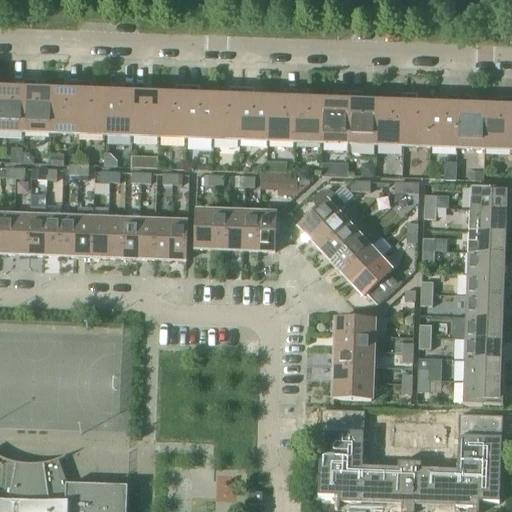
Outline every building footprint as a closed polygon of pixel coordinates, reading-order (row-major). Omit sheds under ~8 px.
[(0,133),(23,134),(25,82),(13,82),(12,91),(0,91),(0,133)] [(50,135),(52,93),(37,92),(37,83),(25,82),(23,134),(50,135)] [(77,136),(79,84),(67,84),(66,93),(52,93),(50,135),(77,136)] [(104,137),(106,95),(91,94),(91,85),(79,84),(77,136),(104,137)] [(132,138),(134,86),(121,86),(121,95),(106,95),(104,137),(132,138)] [(159,139),(160,97),(146,96),(146,87),(134,86),(132,138),(159,139)] [(186,140),(188,88),(175,88),(175,97),(160,97),(159,139),(186,140)] [(213,141),(214,99),(200,98),(200,89),(188,88),(186,140),(213,141)] [(240,142),(241,90),(229,90),(229,99),(214,99),(213,141),(240,142)] [(267,143),(269,101),(254,100),(254,91),(241,90),(240,142),(267,143)] [(294,144),(296,92),(284,92),(283,101),(269,101),(267,143),(294,144)] [(321,145),(323,103),(308,102),(309,93),(296,92),(294,144),(321,145)] [(348,146),(350,94),(338,94),(337,103),(323,103),(321,145),(348,146)] [(376,147),(377,105),(362,104),(362,95),(350,94),(348,146),(376,147)] [(403,148),(405,96),(392,96),(392,105),(377,105),(376,147),(403,148)] [(430,149),(431,107),(417,106),(417,97),(405,96),(403,148),(430,149)] [(457,150),(459,98),(446,98),(446,107),(431,107),(430,149),(457,150)] [(484,151),(485,109),(471,108),(471,99),(459,98),(457,150),(484,151)] [(485,109),(484,151),(511,152),(511,142),(511,100),(500,100),(500,109),(485,109)] [(11,151),(10,166),(21,166),(22,152),(11,151)] [(23,156),(22,166),(33,166),(34,161),(29,156),(23,156)] [(51,156),(51,167),(63,168),(63,157),(51,156)] [(321,167),(321,177),(331,178),(331,168),(321,167)] [(361,171),(360,179),(374,179),(374,167),(366,167),(361,171)] [(69,168),(68,178),(78,178),(78,168),(69,168)] [(78,168),(78,178),(88,179),(88,169),(78,168)] [(15,181),(15,171),(6,171),(5,181),(15,181)] [(25,182),(25,172),(15,171),(15,181),(25,182)] [(46,182),(47,172),(37,172),(37,182),(46,182)] [(56,183),(56,173),(47,172),(46,182),(56,183)] [(470,174),(469,183),(482,183),(482,175),(470,174)] [(109,185),(110,175),(100,175),(100,184),(109,185)] [(110,175),(109,185),(119,185),(120,175),(110,175)] [(140,186),(141,176),(131,176),(131,185),(140,186)] [(150,186),(151,176),(141,176),(140,186),(150,186)] [(261,176),(260,191),(277,192),(277,177),(261,176)] [(172,187),(172,177),(163,177),(162,187),(172,187)] [(181,187),(182,178),(172,177),(172,187),(181,187)] [(300,177),(300,186),(309,187),(309,177),(300,177)] [(213,189),(213,179),(204,178),(203,188),(213,189)] [(223,189),(223,179),(213,179),(213,189),(223,189)] [(244,190),(244,180),(235,180),(235,189),(244,190)] [(244,180),(244,190),(254,190),(254,180),(244,180)] [(360,194),(360,184),(351,184),(350,194),(360,194)] [(370,195),(370,185),(360,184),(360,194),(370,195)] [(404,196),(404,186),(395,186),(395,195),(404,196)] [(404,196),(418,196),(418,186),(404,186),(404,196)] [(469,212),(509,213),(510,191),(470,190),(469,212)] [(298,229),(309,241),(337,215),(345,208),(334,196),(330,193),(326,192),(321,193),(317,196),(315,200),(314,204),(314,209),(316,212),(298,229)] [(423,210),(435,211),(436,199),(424,198),(423,210)] [(29,220),(28,257),(44,258),(45,220),(45,211),(30,210),(29,220)] [(435,223),(435,211),(423,210),(423,222),(435,223)] [(509,235),(509,213),(469,212),(468,234),(509,235)] [(211,252),(212,214),(196,214),(194,251),(211,252)] [(226,253),(228,215),(212,214),(211,252),(226,253)] [(242,253),(243,215),(228,215),(226,253),(242,253)] [(257,254),(259,216),(243,215),(242,253),(257,254)] [(320,253),(348,227),(337,215),(309,241),(320,253)] [(259,216),(257,254),(274,254),(275,217),(259,216)] [(0,256),(12,257),(14,219),(0,218),(0,256)] [(28,257),(29,220),(14,219),(12,257),(28,257)] [(59,258),(61,221),(45,220),(44,258),(59,258)] [(75,259),(76,221),(61,221),(59,258),(75,259)] [(91,260),(92,222),(76,221),(75,259),(91,260)] [(107,260),(108,222),(92,222),(91,260),(107,260)] [(122,261),(124,223),(108,222),(107,260),(122,261)] [(138,261),(139,224),(124,223),(122,261),(138,261)] [(153,262),(155,224),(139,224),(138,261),(153,262)] [(169,262),(170,225),(155,224),(153,262),(169,262)] [(186,263),(187,225),(170,225),(169,262),(186,263)] [(417,236),(417,227),(407,226),(407,236),(417,236)] [(331,264),(358,238),(348,227),(320,253),(331,264)] [(509,236),(509,235),(468,234),(468,255),(503,257),(504,236),(509,236)] [(416,246),(417,236),(407,236),(406,246),(416,246)] [(341,275),(369,250),(358,238),(331,264),(341,275)] [(422,253),(434,254),(434,242),(422,241),(422,253)] [(352,287),(380,261),(369,250),(341,275),(352,287)] [(433,266),(434,254),(422,253),(421,265),(433,266)] [(502,278),(503,257),(468,255),(467,277),(502,278)] [(352,287),(363,299),(375,288),(381,294),(393,282),(388,276),(391,273),(380,261),(352,287)] [(502,300),(502,278),(467,277),(466,298),(502,300)] [(420,297),(432,297),(433,285),(421,285),(420,297)] [(404,303),(414,303),(414,294),(405,293),(404,303)] [(432,309),(432,297),(420,297),(420,309),(432,309)] [(501,321),(502,300),(466,298),(465,320),(501,321)] [(500,343),(501,321),(465,320),(465,342),(500,343)] [(335,338),(373,339),(374,322),(336,321),(335,338)] [(419,340),(431,340),(431,328),(419,328),(419,340)] [(372,355),(373,339),(335,338),(335,353),(372,355)] [(430,352),(431,340),(419,340),(418,352),(430,352)] [(500,364),(500,343),(465,342),(464,363),(504,365),(504,364),(500,364)] [(402,356),(412,356),(412,346),(403,346),(402,356)] [(372,370),(372,355),(335,353),(334,369),(372,370)] [(412,366),(412,356),(402,356),(402,365),(412,366)] [(503,386),(504,365),(464,363),(463,385),(503,386)] [(371,386),(372,370),(334,369),(334,384),(371,386)] [(417,383),(429,383),(429,371),(417,371),(417,383)] [(401,387),(411,387),(411,378),(401,377),(401,387)] [(429,395),(429,383),(417,383),(417,395),(429,395)] [(371,402),(371,386),(334,384),(333,401),(371,402)] [(502,408),(503,386),(463,385),(462,407),(502,408)] [(411,397),(411,387),(401,387),(401,397),(411,397)] [(364,425),(364,411),(326,409),(325,424),(364,425)] [(496,430),(497,415),(458,414),(458,428),(496,430)] [(343,436),(343,433),(341,433),(341,436),(336,436),(320,435),(317,498),(333,499),(337,499),(337,511),(339,511),(339,509),(347,509),(347,506),(360,507),(360,502),(377,503),(377,505),(385,506),(385,499),(392,499),(394,506),(402,506),(401,511),(413,511),(414,506),(422,507),(424,500),(431,500),(431,507),(439,507),(439,505),(455,506),(455,510),(469,511),(468,511),(478,511),(478,504),(483,504),(499,505),(501,441),(485,441),(480,441),(480,438),(478,437),(478,441),(476,441),(476,440),(458,440),(457,475),(440,475),(440,474),(420,474),(420,466),(398,465),(398,473),(378,472),(378,473),(362,472),(363,437),(345,436),(343,436)] [(0,511),(126,511),(127,490),(67,488),(58,463),(62,461),(65,460),(65,459),(54,463),(42,466),(29,467),(17,465),(7,463),(0,459),(0,511)] [(261,507),(261,495),(249,494),(249,506),(261,507)]
